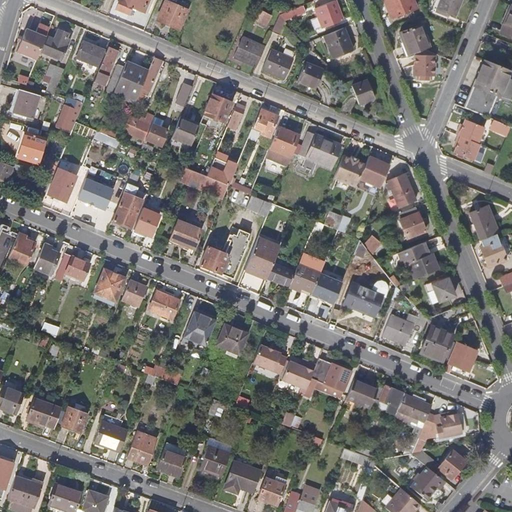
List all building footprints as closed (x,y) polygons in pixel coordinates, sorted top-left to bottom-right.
[(145,11),(149,0),(120,0),(117,8),(131,14),(134,6),(145,11)] [(167,1),(158,21),(180,30),(189,10),(185,8),(187,4),(178,0),(177,4),(167,1)] [(332,0),(331,0),(314,7),(317,16),(310,19),(314,30),(322,26),(322,27),(341,19),(332,0)] [(412,0),(382,0),(389,16),(414,6),(412,0)] [(455,17),(462,0),(439,0),(436,9),(455,17)] [(305,10),(302,3),(289,8),(292,15),(305,10)] [(511,4),(511,5),(501,31),(511,36),(511,4)] [(259,9),(255,19),(264,22),(268,13),(259,9)] [(278,31),(282,20),(276,14),(271,28),(278,31)] [(404,41),(409,54),(422,49),(429,46),(420,23),(396,32),(400,42),(404,41)] [(17,53),(37,61),(41,51),(48,35),(50,30),(40,25),(36,34),(26,30),(17,53)] [(352,50),(343,27),(324,35),(332,58),(352,50)] [(55,38),(48,35),(41,51),(62,60),(69,44),(70,45),(72,39),(69,38),(70,34),(59,29),(55,38)] [(235,57),(256,65),(264,45),(243,37),(235,57)] [(76,59),(97,68),(104,52),(83,43),(76,59)] [(108,47),(95,78),(104,82),(106,76),(107,77),(117,51),(108,47)] [(292,57),(270,48),(262,69),(284,77),(292,57)] [(431,75),(431,57),(414,57),(414,66),(413,66),(413,75),(419,75),(419,79),(425,79),(425,75),(431,75)] [(149,94),(162,61),(154,58),(148,73),(141,90),(149,94)] [(483,60),(463,106),(494,119),(498,109),(494,107),(509,70),(483,60)] [(324,70),(304,62),(297,81),(316,88),(324,70)] [(48,89),(56,92),(67,65),(62,63),(55,79),(52,78),(48,89)] [(114,93),(136,102),(139,93),(141,90),(148,73),(126,64),(124,68),(116,87),(114,93)] [(109,84),(116,87),(124,68),(117,65),(109,84)] [(373,100),(366,81),(351,87),(359,106),(373,100)] [(176,105),(184,108),(192,88),(185,84),(176,105)] [(13,113),(32,119),(39,96),(20,90),(13,113)] [(144,96),(139,93),(136,102),(141,104),(144,96)] [(219,98),(211,95),(203,114),(222,122),(231,100),(220,95),(219,98)] [(66,126),(72,129),(75,121),(78,114),(83,101),(67,96),(56,125),(65,129),(66,126)] [(89,104),(83,101),(78,114),(83,117),(89,104)] [(241,112),(234,109),(227,125),(234,128),(241,112)] [(266,132),(269,133),(271,128),(272,129),(277,118),(262,111),(254,128),(265,133),(266,132)] [(138,121),(129,118),(124,130),(146,139),(152,125),(153,121),(144,117),(143,120),(139,118),(138,121)] [(199,125),(180,117),(172,136),(191,144),(199,125)] [(457,126),(454,132),(456,133),(475,142),(482,126),(463,118),(461,123),(459,127),(457,126)] [(502,123),(494,119),(490,128),(499,132),(502,123)] [(166,131),(152,125),(146,139),(160,145),(166,131)] [(265,157),(287,167),(299,137),(277,128),(265,157)] [(17,157),(37,163),(45,136),(25,131),(17,157)] [(117,149),(120,140),(98,131),(95,139),(117,149)] [(341,145),(310,132),(300,155),(331,167),(341,145)] [(475,142),(456,133),(452,140),(455,141),(453,145),(451,150),(470,159),(477,143),(475,142)] [(351,159),(343,156),(334,179),(355,188),(358,180),(365,165),(357,162),(358,160),(351,157),(351,159)] [(390,165),(368,156),(365,165),(358,180),(380,189),(390,165)] [(225,162),(214,158),(206,176),(228,185),(230,179),(236,164),(226,159),(225,162)] [(0,176),(7,180),(13,166),(0,160),(0,176)] [(25,173),(27,166),(15,163),(13,168),(25,173)] [(201,189),(222,198),(228,185),(206,176),(188,168),(185,167),(179,180),(187,183),(189,178),(203,183),(201,189)] [(48,194),(64,201),(75,176),(59,169),(48,194)] [(40,185),(48,187),(53,174),(45,172),(40,185)] [(396,210),(413,204),(402,176),(386,183),(396,210)] [(127,183),(135,187),(138,181),(130,177),(127,183)] [(125,193),(135,197),(139,188),(135,187),(127,183),(123,193),(125,193)] [(114,221),(131,228),(142,200),(135,197),(125,193),(114,221)] [(246,207),(267,216),(272,203),(253,195),(252,194),(246,207)] [(467,212),(479,240),(497,232),(486,204),(467,212)] [(100,222),(110,226),(117,209),(107,205),(100,222)] [(159,215),(142,208),(133,229),(151,236),(159,215)] [(424,233),(415,209),(396,216),(405,240),(424,233)] [(333,210),(328,224),(345,231),(350,217),(333,210)] [(176,221),(169,239),(192,249),(200,231),(176,221)] [(245,237),(247,230),(241,228),(238,235),(235,233),(227,253),(209,246),(201,265),(230,277),(247,238),(245,237)] [(28,237),(19,233),(18,234),(16,238),(8,257),(26,264),(34,243),(27,240),(28,237)] [(371,238),(364,245),(372,255),(383,244),(378,239),(376,241),(371,238)] [(191,252),(192,249),(169,239),(167,242),(191,252)] [(362,259),(366,249),(364,245),(359,239),(353,254),(362,259)] [(498,239),(480,246),(488,266),(506,258),(498,239)] [(425,257),(420,244),(396,254),(401,266),(407,264),(413,280),(437,270),(431,254),(425,257)] [(59,253),(43,247),(35,267),(51,274),(59,253)] [(91,264),(66,254),(59,270),(83,281),(91,264)] [(272,263),(251,254),(244,271),(265,280),(271,265),(272,263)] [(293,275),(271,265),(265,280),(287,289),(290,283),(293,275)] [(290,283),(311,291),(318,274),(297,265),(293,275),(290,283)] [(108,271),(96,298),(113,305),(124,277),(108,271)] [(511,273),(495,281),(498,288),(503,286),(511,282),(511,273)] [(310,294),(332,303),(341,283),(318,274),(311,291),(310,294)] [(146,286),(130,280),(122,298),(138,305),(146,286)] [(381,296),(384,297),(385,297),(387,286),(387,284),(386,283),(385,282),(383,281),(382,280),(380,280),(378,281),(377,282),(376,282),(371,292),(352,284),(343,304),(373,316),(381,296)] [(447,280),(425,289),(431,305),(454,296),(447,280)] [(511,292),(511,282),(503,286),(505,292),(511,290),(511,292)] [(166,316),(173,299),(157,292),(150,310),(166,316)] [(181,302),(173,299),(166,316),(174,319),(181,302)] [(506,320),(511,318),(511,308),(503,312),(506,320)] [(205,346),(216,321),(194,312),(183,337),(205,346)] [(411,332),(419,335),(426,320),(419,313),(411,332)] [(412,325),(389,316),(381,336),(404,345),(412,325)] [(248,334),(225,326),(218,346),(240,355),(248,334)] [(431,327),(420,354),(440,362),(452,336),(431,327)] [(456,343),(447,363),(466,371),(475,351),(456,343)] [(279,374),(286,357),(279,355),(279,353),(258,344),(251,362),(279,374)] [(306,386),(311,388),(322,360),(317,358),(314,365),(306,386)] [(350,370),(322,360),(311,388),(339,399),(350,370)] [(280,379),(304,389),(306,386),(314,365),(306,361),(304,367),(299,365),(287,361),(280,379)] [(169,372),(157,368),(153,378),(164,382),(169,372)] [(186,382),(190,384),(195,372),(187,369),(183,378),(187,380),(186,382)] [(181,377),(169,372),(164,382),(177,387),(181,377)] [(376,390),(352,380),(345,398),(369,407),(376,390)] [(383,389),(378,386),(376,390),(369,407),(394,418),(394,416),(404,393),(385,386),(383,389)] [(4,387),(0,399),(0,407),(16,414),(24,394),(4,387)] [(394,416),(414,424),(410,434),(418,438),(426,420),(431,407),(404,396),(404,394),(404,393),(394,416)] [(27,419),(53,428),(61,407),(34,398),(27,419)] [(213,415),(218,402),(212,400),(207,413),(213,415)] [(68,406),(62,425),(80,431),(87,413),(68,406)] [(456,411),(434,417),(434,419),(456,414),(456,411)] [(426,420),(418,438),(426,441),(428,437),(433,439),(437,429),(439,438),(461,432),(456,414),(434,419),(435,423),(426,420)] [(298,419),(293,417),(288,428),(294,430),(298,419)] [(95,442),(120,451),(128,430),(102,421),(95,442)] [(278,424),(274,437),(284,440),(288,428),(278,424)] [(79,435),(80,431),(62,425),(60,428),(79,435)] [(125,456),(142,462),(147,448),(151,450),(155,437),(135,429),(125,456)] [(167,442),(157,469),(177,476),(187,449),(167,442)] [(200,469),(222,476),(230,453),(208,445),(200,469)] [(375,453),(357,446),(355,450),(374,457),(375,453)] [(463,458),(450,447),(437,463),(422,451),(411,455),(425,466),(433,473),(438,467),(449,476),(463,458)] [(340,458),(373,470),(374,466),(376,460),(351,451),(344,449),(340,458)] [(0,478),(6,481),(13,460),(0,455),(0,478)] [(241,488),(254,493),(261,472),(235,462),(226,489),(239,494),(241,488)] [(439,489),(445,482),(433,473),(425,466),(409,486),(426,500),(436,487),(439,489)] [(33,508),(40,489),(30,486),(31,483),(15,476),(7,499),(33,508)] [(32,481),(31,483),(30,486),(40,489),(42,484),(32,481)] [(50,504),(71,511),(75,511),(82,493),(56,485),(50,504)] [(257,503),(275,510),(281,492),(264,486),(257,503)] [(390,511),(412,511),(419,505),(400,488),(384,506),(390,511)] [(103,511),(108,497),(89,491),(83,509),(90,511),(103,511)] [(283,511),(313,511),(318,499),(305,494),(303,497),(290,492),(283,511)] [(330,501),(339,505),(341,500),(332,496),(330,501)] [(372,511),(374,510),(362,500),(357,511),(372,511)] [(350,511),(351,509),(339,505),(330,501),(325,511),(350,511)]
